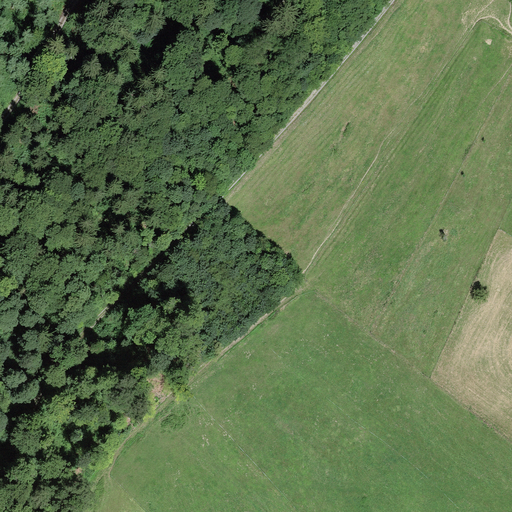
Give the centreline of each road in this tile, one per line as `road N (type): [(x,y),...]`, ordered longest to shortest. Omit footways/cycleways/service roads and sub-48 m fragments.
road 1 (track): [(0,496),(20,425),(58,361),(235,178),(389,0)]
road 2 (track): [(77,0),(0,115)]
